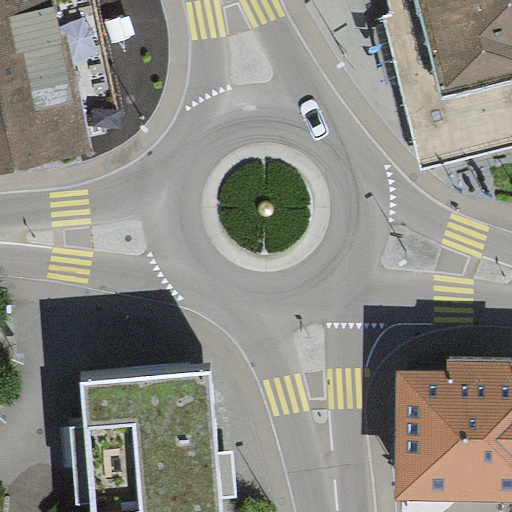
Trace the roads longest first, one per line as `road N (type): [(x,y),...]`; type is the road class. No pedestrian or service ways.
road 1 (primary): [(334,511),(295,293)]
road 2 (secondary): [(0,259),(199,277)]
road 3 (primary): [(352,237),(355,180),(344,154),(306,118),(252,107)]
road 4 (secondary): [(164,194),(0,215)]
road 5 (tertiary): [(511,277),(352,237)]
road 6 (primary): [(252,107),(199,129),(181,148),(164,194)]
